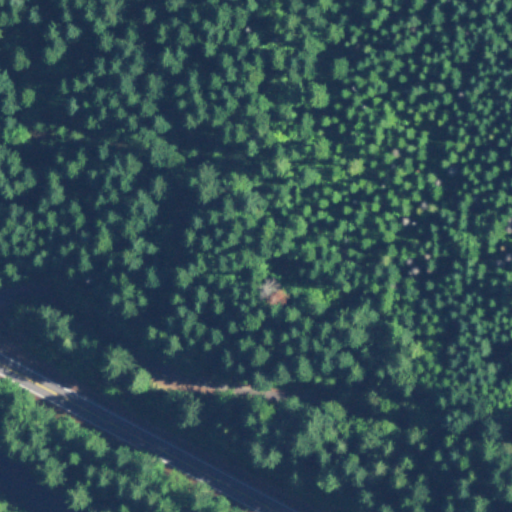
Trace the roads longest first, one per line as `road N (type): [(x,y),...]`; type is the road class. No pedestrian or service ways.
road 1 (residential): [(0,300),(42,297),(61,305),(166,374),(336,398),(511,451)]
road 2 (trunk): [(0,371),(263,511)]
